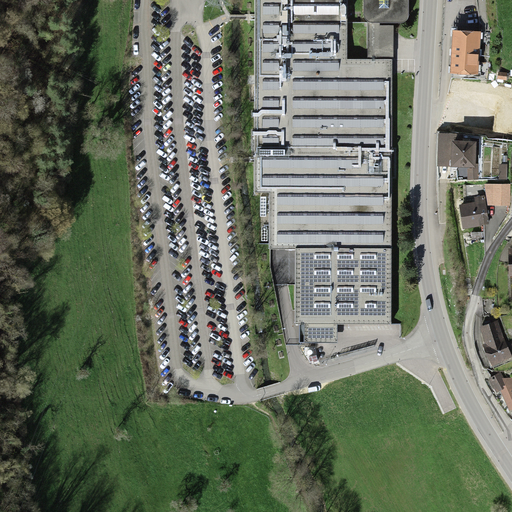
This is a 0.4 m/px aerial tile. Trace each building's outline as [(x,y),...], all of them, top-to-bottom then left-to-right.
[(254,0),(254,195),(270,195),(270,250),(391,250),(392,25),(406,25),(406,0),(361,0),(361,24),(369,25),(369,64),(344,64),(344,0),(254,0)] [(480,36),(452,35),(450,77),(478,78),(480,36)] [(477,147),(453,147),(453,175),(476,175),(477,147)] [(476,206),(461,208),(465,232),(490,228),(489,221),(496,220),(494,208),(487,209),(485,198),(475,200),(476,206)] [(497,325),(482,331),(489,348),(487,349),(493,365),(510,359),(497,325)] [(502,380),(499,376),(493,379),(494,382),(492,383),(497,392),(507,387),(503,379),(502,380)]
